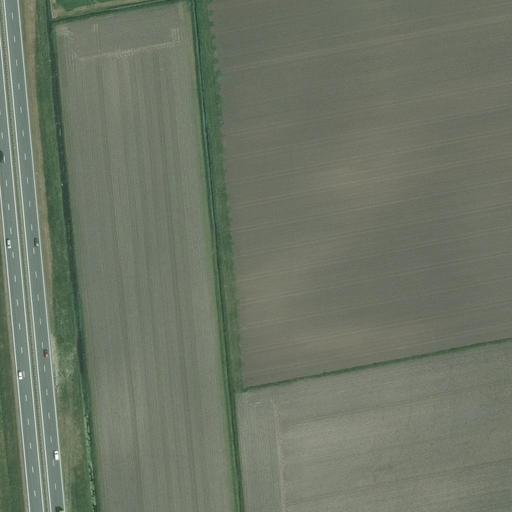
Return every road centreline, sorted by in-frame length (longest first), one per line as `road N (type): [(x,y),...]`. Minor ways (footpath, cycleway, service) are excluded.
road 1 (trunk): [(57,511),(11,0)]
road 2 (trunk): [(0,116),(36,511)]
